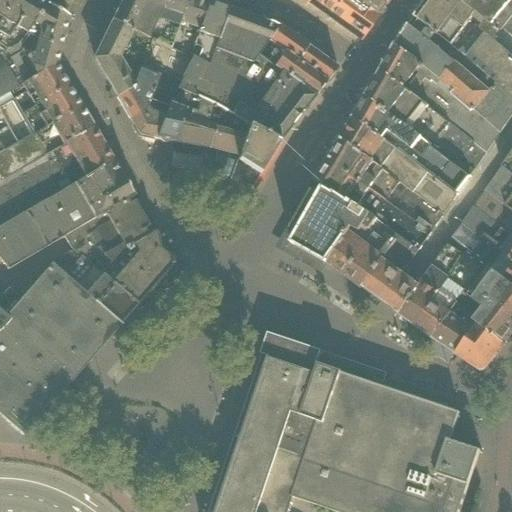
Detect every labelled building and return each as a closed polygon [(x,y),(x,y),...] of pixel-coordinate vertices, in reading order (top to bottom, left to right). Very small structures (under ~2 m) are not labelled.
[(0,0),(0,24),(14,0),(0,0)] [(0,54),(19,45),(49,6),(39,0),(14,0),(0,24),(0,54)] [(123,0),(113,23),(170,51),(179,28),(190,0),(123,0)] [(211,2),(204,0),(190,0),(179,28),(170,51),(189,60),(190,57),(194,47),(211,2)] [(327,18),(328,19),(340,3),(335,0),(308,0),(306,3),(308,4),(309,3),(327,19),(327,18)] [(330,18),(356,37),(360,40),(368,28),(374,19),(350,0),(335,0),(340,3),(328,19),(329,20),(330,18)] [(375,19),(382,8),(370,0),(350,0),(374,19),(375,19)] [(511,98),(511,53),(499,42),(501,39),(497,38),(501,31),(459,0),(429,0),(416,18),(449,45),(453,48),(478,68),(490,79),(511,98)] [(511,0),(459,0),(501,31),(497,38),(501,39),(499,42),(511,53),(511,0)] [(190,57),(193,58),(193,57),(209,66),(212,58),(230,10),(211,2),(194,47),(190,57)] [(57,66),(69,17),(66,16),(49,6),(19,45),(0,54),(0,98),(22,86),(57,66)] [(280,144),(298,120),(303,113),(315,99),(258,56),(268,42),(278,27),(230,10),(212,58),(209,66),(193,57),(193,58),(182,79),(181,80),(182,81),(177,91),(190,97),(197,99),(211,107),(220,111),(250,127),(280,144)] [(475,109),(502,134),(511,119),(511,98),(490,79),(478,68),(453,48),(449,45),(416,18),(411,26),(409,25),(396,45),(420,64),(445,84),(455,92),(452,96),(472,112),(475,109)] [(182,79),(193,58),(190,57),(189,60),(170,51),(113,23),(95,60),(106,78),(144,61),(162,70),(162,69),(182,79)] [(327,84),(338,70),(279,27),(278,27),(268,42),(327,84)] [(258,56),(315,99),(327,84),(268,42),(258,56)] [(420,64),(396,45),(382,71),(424,104),(464,135),(488,154),(502,134),(475,109),(472,112),(452,96),(455,92),(445,84),(420,64)] [(144,61),(106,78),(112,88),(111,89),(116,98),(132,89),(144,61)] [(116,98),(130,120),(146,111),(162,70),(144,61),(132,89),(116,98)] [(11,102),(31,136),(51,124),(51,123),(80,106),(57,66),(22,86),(26,93),(11,102)] [(146,111),(130,120),(139,135),(157,139),(169,106),(172,101),(173,100),(177,91),(182,81),(181,80),(182,79),(162,69),(162,70),(146,111)] [(382,71),(367,97),(418,135),(423,139),(471,178),(488,154),(464,135),(424,104),(382,71)] [(157,139),(172,142),(173,142),(186,110),(190,97),(177,91),(173,100),(172,101),(169,106),(157,139)] [(173,142),(206,149),(208,149),(216,120),(208,117),(211,107),(197,99),(190,97),(186,110),(173,142)] [(458,196),(471,178),(423,139),(418,135),(367,97),(355,119),(397,150),(418,166),(458,196)] [(92,127),(80,106),(51,123),(51,124),(31,136),(3,152),(0,153),(0,181),(2,180),(46,154),(47,155),(92,127)] [(239,156),(250,127),(220,111),(211,107),(208,117),(216,120),(208,149),(217,151),(216,155),(217,160),(220,164),(224,167),(221,176),(230,179),(239,156)] [(403,185),(444,216),(458,196),(418,166),(397,150),(355,119),(343,139),(403,185)] [(113,162),(92,127),(47,155),(46,154),(2,180),(0,181),(0,227),(29,212),(113,162)] [(281,144),(280,144),(250,127),(239,156),(230,179),(229,181),(250,194),(281,144)] [(390,203),(403,185),(343,139),(331,159),(383,198),(390,203)] [(171,152),(162,180),(176,184),(180,171),(188,173),(192,159),(171,152)] [(511,154),(502,168),(511,175),(511,154)] [(378,220),(390,203),(383,198),(331,159),(316,184),(317,185),(348,203),(349,203),(349,202),(364,212),(372,216),(377,221),(378,220)] [(0,227),(0,260),(8,271),(64,238),(82,227),(132,198),(134,197),(121,175),(120,175),(113,162),(29,212),(0,227)] [(511,196),(511,175),(502,168),(486,191),(505,206),(511,196)] [(356,239),(365,225),(371,230),(377,221),(372,216),(364,212),(349,202),(349,203),(348,203),(317,185),(285,241),(288,242),(284,248),(304,260),(308,253),(328,265),(329,263),(349,234),(356,239)] [(403,185),(390,203),(432,234),(444,216),(403,185)] [(474,208),(511,235),(511,210),(505,206),(486,191),(474,208)] [(132,198),(82,227),(97,253),(102,256),(103,255),(106,260),(110,257),(114,260),(123,250),(124,250),(130,246),(130,247),(153,234),(132,198)] [(378,220),(420,250),(432,234),(390,203),(378,220)] [(511,235),(474,208),(463,224),(483,238),(485,240),(490,232),(511,249),(511,256),(510,259),(511,260),(511,235)] [(365,225),(356,239),(349,234),(329,263),(364,289),(394,247),(398,241),(417,256),(419,252),(377,221),(371,230),(365,225)] [(449,244),(465,256),(481,268),(485,263),(471,252),(483,238),(463,224),(449,244)] [(89,264),(137,306),(168,271),(167,267),(173,265),(173,264),(178,259),(167,246),(157,237),(155,233),(153,234),(130,247),(130,246),(124,250),(123,250),(114,260),(110,257),(106,260),(103,255),(102,256),(97,253),(82,227),(64,238),(70,248),(73,251),(89,264)] [(399,315),(418,288),(410,281),(402,276),(417,256),(398,241),(394,247),(364,289),(384,304),(385,304),(391,309),(397,314),(399,315)] [(449,244),(441,256),(450,258),(459,264),(465,256),(449,244)] [(504,279),(511,285),(511,260),(510,259),(510,260),(493,247),(487,256),(509,273),(504,279)] [(117,323),(120,325),(137,306),(89,264),(73,251),(51,264),(51,265),(72,283),(117,323)] [(448,279),(459,264),(450,258),(441,256),(418,288),(399,315),(414,326),(432,301),(448,279)] [(51,265),(20,300),(19,302),(88,362),(120,325),(117,323),(72,283),(51,265)] [(493,305),(511,320),(511,285),(504,279),(504,280),(494,272),(484,284),(499,296),(493,305)] [(414,326),(416,327),(431,337),(451,313),(442,308),(449,298),(448,297),(457,286),(448,279),(432,301),(414,326)] [(478,325),(506,344),(511,335),(511,320),(493,305),(492,305),(489,302),(489,298),(470,284),(463,294),(483,309),(474,321),(478,325)] [(0,299),(0,321),(19,302),(20,300),(8,290),(0,299)] [(0,349),(55,398),(88,362),(19,302),(0,321),(0,349)] [(482,371),(484,371),(486,370),(506,344),(478,325),(475,330),(451,313),(431,337),(482,371)] [(0,414),(23,435),(55,398),(0,349),(0,414)] [(461,414),(348,376),(343,374),(343,373),(341,372),(344,363),(320,355),(319,357),(267,349),(250,401),(213,511),(290,511),(295,499),(332,511),(460,511),(481,452),(452,441),(461,414)] [(88,449),(97,431),(86,425),(77,443),(88,449)]
